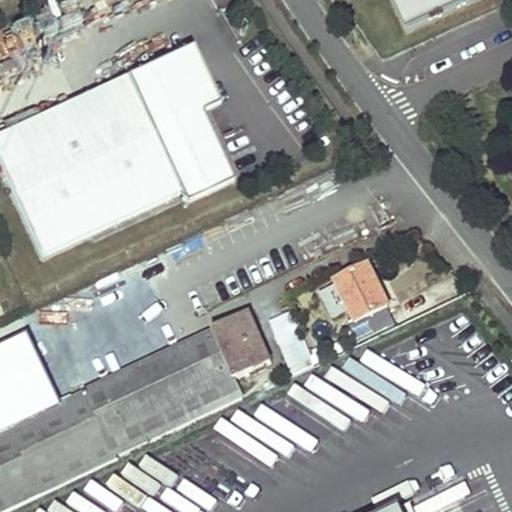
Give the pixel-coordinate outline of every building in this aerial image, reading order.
[(394,0),(408,30),(474,0),(394,0)] [(191,50),(173,59),(201,117),(219,108),(191,50)] [(0,170),(41,261),(181,196),(228,174),(201,117),(173,59),(0,141),(0,170)] [(181,196),(186,208),(234,185),(228,174),(181,196)] [(350,329),(357,343),(393,325),(386,311),(388,310),(369,269),(337,285),(357,326),(350,329)] [(303,336),(294,313),(271,323),(280,345),(303,336)] [(87,394),(115,453),(245,393),(238,379),(270,364),(249,316),(87,394)] [(315,368),(303,336),(280,345),(292,377),(315,368)] [(115,453),(87,394),(76,399),(77,401),(11,436),(37,490),(115,453)] [(76,399),(0,435),(0,511),(8,511),(40,498),(37,490),(11,436),(77,401),(76,399)]
